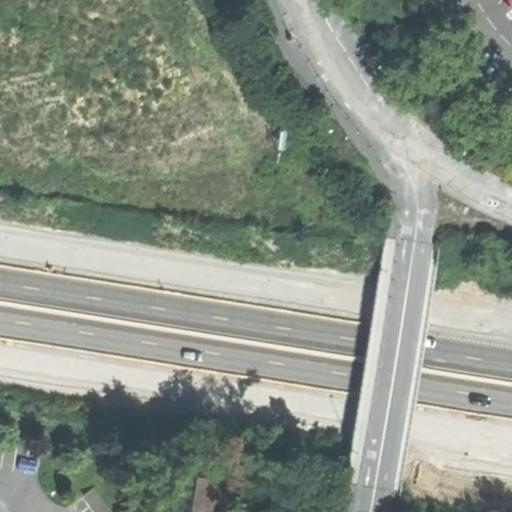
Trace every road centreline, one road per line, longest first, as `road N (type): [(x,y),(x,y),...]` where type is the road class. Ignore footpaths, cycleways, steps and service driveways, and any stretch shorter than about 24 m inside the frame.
road 1 (trunk): [(0,328),(511,409)]
road 2 (trunk): [(511,346),(0,266)]
road 3 (tertiary): [(377,511),(426,194),(402,136)]
road 4 (tertiary): [(402,136),(317,0)]
road 5 (tertiary): [(511,203),(402,136)]
